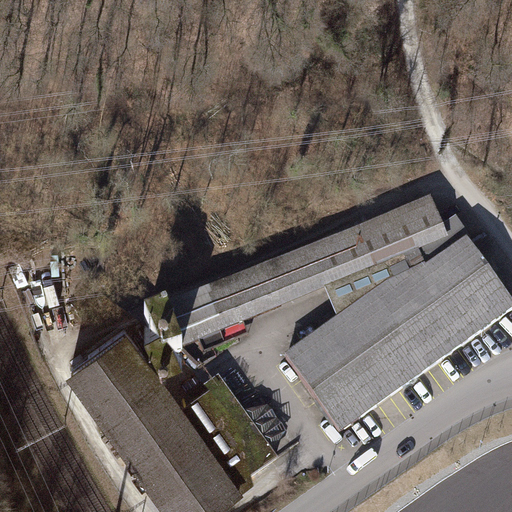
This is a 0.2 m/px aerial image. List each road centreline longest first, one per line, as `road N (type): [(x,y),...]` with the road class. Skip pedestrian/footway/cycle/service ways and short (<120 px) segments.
road 1 (track): [(511,246),(449,165),(420,83),(407,0)]
road 2 (residential): [(309,511),(511,374)]
